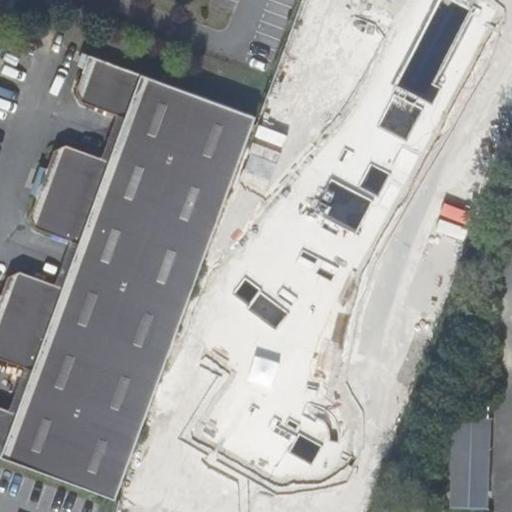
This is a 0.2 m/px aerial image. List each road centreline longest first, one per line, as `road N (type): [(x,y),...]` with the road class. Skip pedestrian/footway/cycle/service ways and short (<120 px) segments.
road 1 (unknown): [(318,511),(461,0)]
road 2 (residential): [(70,0),(231,63),(255,0)]
